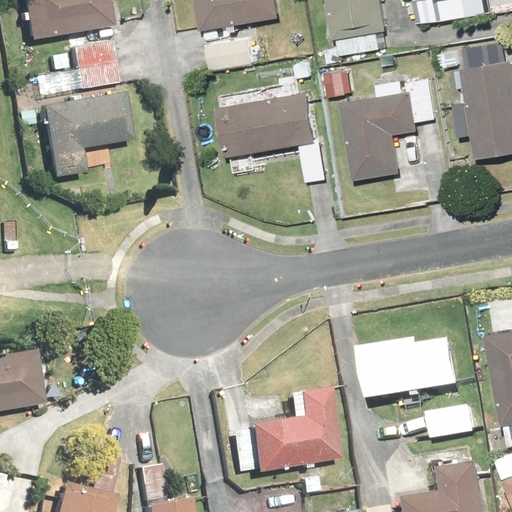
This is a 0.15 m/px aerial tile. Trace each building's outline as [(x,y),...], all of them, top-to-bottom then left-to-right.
[(104,22),(99,0),(13,0),(20,37),(104,22)] [(195,0),(198,24),(275,14),(272,0),(195,0)] [(375,0),(326,0),(332,35),(380,27),(375,0)] [(245,38),(202,43),(205,66),(248,61),(245,38)] [(104,83),(104,41),(63,42),(64,68),(53,68),(53,83),(104,83)] [(511,57),(460,63),(471,154),(511,149),(511,57)] [(377,92),(340,97),(350,175),(396,169),(391,126),(414,123),(413,116),(432,114),(428,80),(399,83),(398,75),(375,78),(377,92)] [(213,104),(222,154),(294,143),(300,176),(320,173),(305,88),(213,104)] [(122,137),(116,91),(31,102),(41,173),(75,169),(72,144),(122,137)] [(456,383),(446,330),(355,347),(365,400),(456,383)] [(511,330),(486,335),(500,423),(511,420),(511,330)] [(26,345),(0,348),(0,408),(35,403),(26,345)] [(329,457),(318,384),(285,389),(288,412),(238,420),(246,470),(329,457)] [(467,404),(422,409),(425,433),(470,428),(467,404)] [(101,511),(105,494),(101,493),(111,454),(88,449),(79,487),(51,481),(43,511),(101,511)] [(511,449),(492,457),(511,511),(511,449)] [(402,495),(404,511),(491,511),(484,459),(435,466),(439,490),(402,495)] [(134,511),(182,511),(180,494),(157,497),(152,460),(132,463),(138,500),(133,501),(134,511)] [(389,511),(388,502),(354,510),(354,511),(389,511)]
